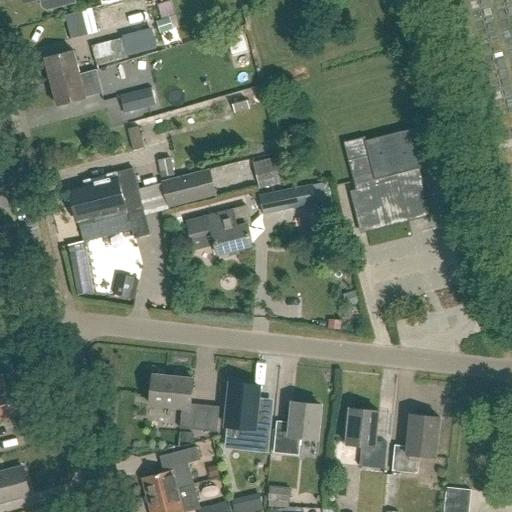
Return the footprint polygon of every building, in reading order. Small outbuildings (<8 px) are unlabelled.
[(23,0),(25,5),(41,0),(43,8),(48,11),(75,3),(74,0),(23,0)] [(95,7),(68,15),(76,39),(102,31),(95,7)] [(158,22),(161,32),(172,29),(169,19),(158,22)] [(141,34),(92,47),(97,68),(135,59),(131,49),(143,46),(141,34)] [(74,52),(45,60),(51,83),(81,76),(74,52)] [(87,100),(87,99),(103,94),(97,71),(81,76),(51,83),(58,107),(87,100)] [(157,105),(152,90),(121,98),(125,114),(157,105)] [(344,143),(352,173),(357,195),(365,227),(385,222),(386,227),(388,226),(387,222),(425,213),(425,212),(415,170),(446,163),(437,124),(367,141),(366,137),(344,143)] [(130,129),(135,150),(146,148),(140,126),(130,129)] [(253,163),(259,189),(286,182),(279,156),(253,163)] [(173,158),(160,160),(164,177),(176,175),(173,158)] [(86,187),(70,191),(74,208),(122,195),(123,197),(126,196),(126,197),(140,194),(133,170),(85,183),(86,187)] [(216,196),(215,193),(210,172),(163,184),(169,208),(216,196)] [(316,202),(312,183),(262,195),(266,214),(316,202)] [(74,208),(78,223),(94,219),(96,223),(127,215),(129,223),(130,223),(135,240),(151,236),(140,194),(126,197),(126,196),(123,197),(122,195),(74,208)] [(232,252),(252,247),(247,226),(251,225),(246,207),(208,217),(187,222),(194,250),(215,245),(217,256),(219,255),(220,260),(233,256),(232,252)] [(86,249),(69,253),(77,295),(95,292),(86,249)] [(118,275),(114,295),(134,299),(138,279),(118,275)] [(226,359),(225,369),(246,371),(248,361),(226,359)] [(0,419),(25,414),(18,387),(6,390),(2,374),(0,374),(0,419)] [(194,380),(153,376),(151,405),(183,408),(181,429),(217,433),(220,408),(191,405),(194,380)] [(257,419),(259,403),(261,387),(232,384),(227,427),(242,429),(240,446),(268,450),(272,421),(257,419)] [(274,453),(299,456),(301,438),(317,440),(321,406),(292,403),(289,431),(276,430),(274,453)] [(359,466),(384,469),(387,443),(375,442),(378,412),(350,409),(347,445),(361,446),(359,466)] [(393,471),(418,473),(420,456),(437,457),(440,418),(411,415),(408,447),(396,445),(393,471)] [(194,484),(188,464),(201,460),(197,448),(160,457),(164,473),(143,479),(147,496),(194,484)] [(217,466),(209,468),(211,477),(219,475),(217,466)] [(0,503),(30,495),(22,467),(0,473),(0,503)] [(193,505),(198,503),(194,484),(147,496),(151,511),(186,511),(194,510),(193,505)] [(293,488),(271,486),(271,499),(293,500),(293,488)] [(471,501),(472,490),(448,487),(447,499),(471,501)] [(236,511),(246,511),(243,497),(233,499),(236,511)] [(381,498),(366,498),(365,510),(380,511),(381,498)] [(469,511),(471,501),(447,499),(446,510),(467,511),(469,511)] [(232,511),(229,501),(201,509),(202,511),(232,511)]
